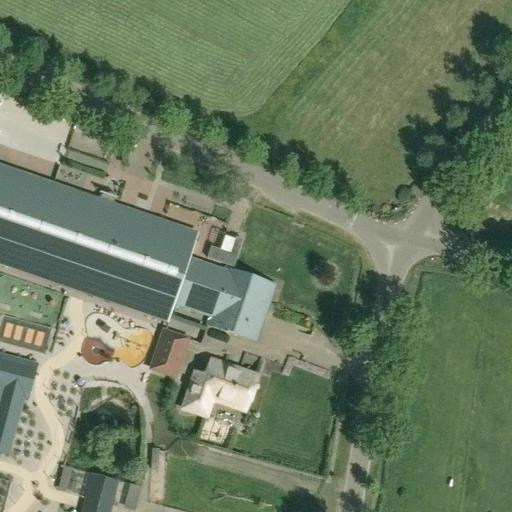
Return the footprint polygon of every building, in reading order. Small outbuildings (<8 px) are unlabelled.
[(224,273),(222,273),(188,261),(196,238),(131,216),(132,213),(127,211),(126,214),(0,170),(0,262),(15,267),(17,259),(20,261),(21,258),(33,262),(32,264),(38,266),(39,264),(49,268),(49,270),(54,271),(55,269),(66,273),(65,275),(71,277),(72,275),(84,280),(84,281),(88,282),(88,281),(119,291),(118,293),(122,294),(123,293),(135,297),(135,299),(138,300),(139,298),(147,301),(144,311),(167,319),(172,306),(209,318),(207,326),(239,337),(245,322),(261,328),(275,286),(225,269),(224,273)] [(234,241),(224,238),(220,251),(229,255),(234,241)] [(281,270),(285,249),(264,245),(260,267),(281,270)] [(56,319),(56,303),(47,300),(43,312),(36,309),(35,294),(26,319),(25,292),(0,293),(0,301),(4,303),(5,312),(30,321),(48,327),(54,327),(56,319)] [(151,371),(174,379),(187,341),(164,334),(151,371)] [(0,392),(23,398),(28,399),(38,364),(0,354),(0,392)] [(196,376),(184,410),(205,417),(211,400),(245,412),(256,380),(212,365),(207,379),(196,376)] [(0,453),(8,455),(23,398),(0,392),(0,453)] [(91,475),(81,511),(109,511),(118,483),(91,475)]
